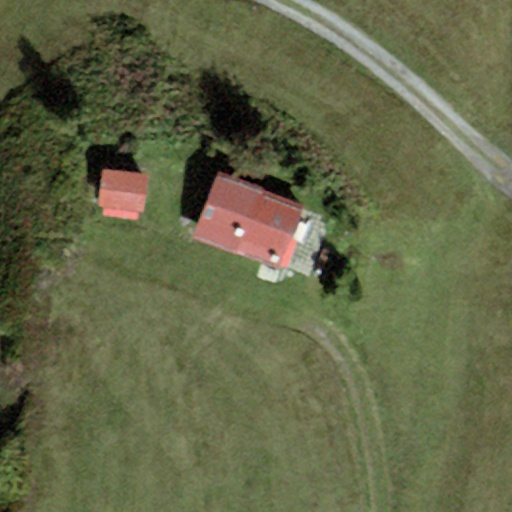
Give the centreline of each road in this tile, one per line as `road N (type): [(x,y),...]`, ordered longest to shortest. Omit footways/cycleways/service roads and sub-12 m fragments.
road 1 (residential): [(264,0),(345,35),(511,170)]
road 2 (track): [(326,324),(381,431),(387,511)]
